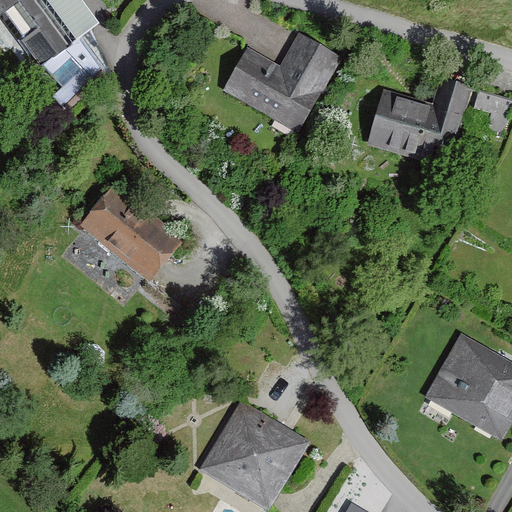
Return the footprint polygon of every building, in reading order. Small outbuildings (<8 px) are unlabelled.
[(69,48),(35,0),(0,0),(0,27),(32,73),(69,48)] [(346,62),(302,39),(287,67),(254,49),(230,95),(306,135),(346,62)] [(446,110),(390,95),(375,150),(455,172),(479,83),(455,77),(446,110)] [(185,244),(117,190),(85,230),(153,284),(185,244)] [(511,403),(511,372),(454,337),(416,399),(488,443),(511,403)] [(314,444),(243,404),(205,472),(276,511),(314,444)] [(366,511),(351,503),(344,511),(366,511)]
